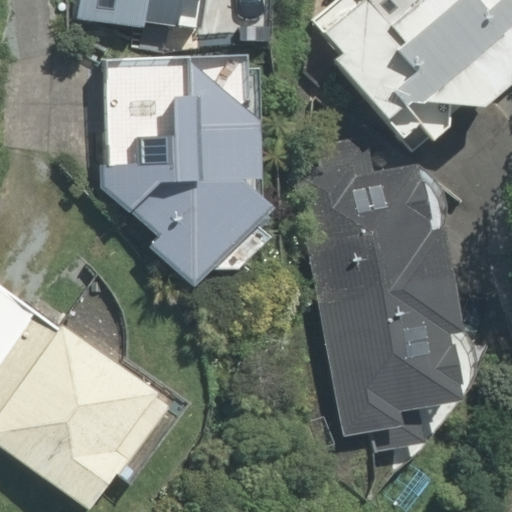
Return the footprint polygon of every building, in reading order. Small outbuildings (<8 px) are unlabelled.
[(79,0),(76,24),(169,35),(173,0),(79,0)] [(511,49),(511,0),(346,0),(312,28),(416,153),(471,107),(477,114),(511,85),(511,64),(504,56),(511,49)] [(258,73),(104,65),(97,185),(187,286),(267,216),(251,199),(258,73)] [(369,131),(304,138),(320,285),(330,284),(340,374),(327,376),(333,433),(402,426),(399,403),(458,397),(440,232),(421,234),(414,175),(375,180),(369,131)] [(0,444),(93,511),(116,479),(127,487),(181,411),(0,281),(0,444)]
